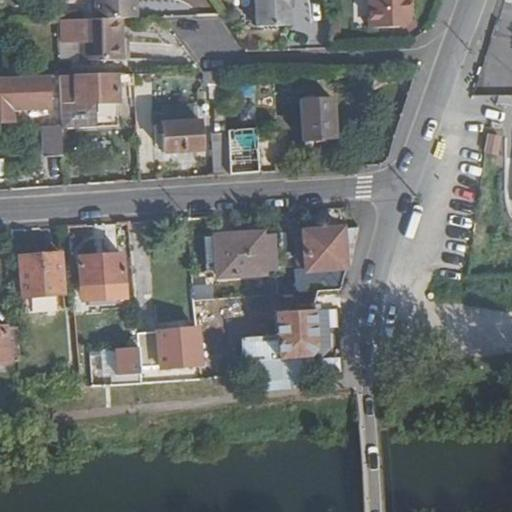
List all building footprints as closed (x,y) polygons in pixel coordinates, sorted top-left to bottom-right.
[(125,20),(139,19),(137,0),(95,0),(96,21),(125,20)] [(290,26),(289,0),(254,0),(255,26),(290,26)] [(370,0),(372,25),(400,26),(411,16),(411,0),(370,0)] [(84,62),(126,60),(125,20),(96,21),(82,22),(65,23),(66,43),(83,42),(84,62)] [(134,85),(134,74),(60,75),(62,127),(62,135),(96,134),(95,104),(117,104),(117,86),(134,85)] [(0,78),(0,119),(12,120),(12,110),(48,108),(46,76),(0,78)] [(336,140),(334,99),(302,100),(303,141),(336,140)] [(118,133),(117,104),(95,104),(96,134),(118,133)] [(203,153),(201,122),(162,123),(164,154),(203,153)] [(45,159),(63,158),(62,135),(62,127),(43,128),(45,159)] [(230,176),(257,174),(256,157),(241,157),(240,138),(227,138),(228,144),(230,176)] [(215,177),(230,176),(228,144),(213,145),(215,177)] [(122,173),(140,172),(139,146),(121,147),(122,173)] [(324,271),(347,270),(344,229),(304,231),(307,272),(324,271)] [(266,276),(264,234),(215,237),(218,279),(266,276)] [(217,264),(215,237),(205,238),(207,265),(217,264)] [(67,294),(64,255),(21,258),(23,297),(67,294)] [(123,281),(120,256),(78,259),(79,285),(84,285),(86,299),(118,297),(117,283),(123,281)] [(325,293),(340,292),(347,270),(324,271),(325,293)] [(266,282),(267,297),(279,296),(277,281),(266,282)] [(243,339),(244,365),(310,360),(316,355),(313,311),(277,313),(278,337),(243,339)] [(0,328),(0,363),(18,363),(15,327),(0,328)] [(162,368),(200,366),(196,329),(159,331),(162,368)] [(137,348),(115,350),(118,376),(139,374),(137,348)] [(89,368),(91,388),(101,387),(100,368),(89,368)] [(111,376),(112,386),(136,385),(140,384),(139,374),(118,376),(111,376)] [(56,378),(57,390),(79,389),(78,376),(56,378)]
